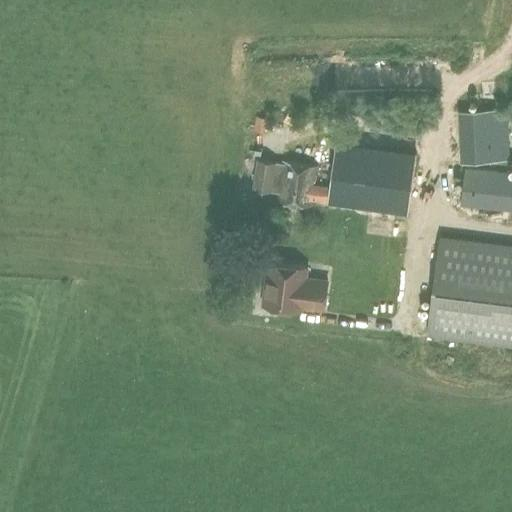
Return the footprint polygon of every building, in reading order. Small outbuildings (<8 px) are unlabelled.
[(460,110),(461,122),(455,123),(455,134),(461,134),(462,161),(509,159),(507,108),(460,110)] [(330,185),(328,201),(328,202),(407,213),(418,140),(338,128),(330,185)] [(253,187),(277,191),(281,162),(257,159),(253,187)] [(282,160),(281,162),(277,191),(275,199),(311,205),(312,199),(328,201),(330,185),(315,183),(318,166),(282,160)] [(511,209),(511,172),(465,167),(461,204),(511,209)] [(511,245),(440,236),(428,333),(511,343),(511,245)] [(328,281),(305,278),(306,266),(270,261),(264,304),(300,309),(301,305),(324,308),(328,281)]
